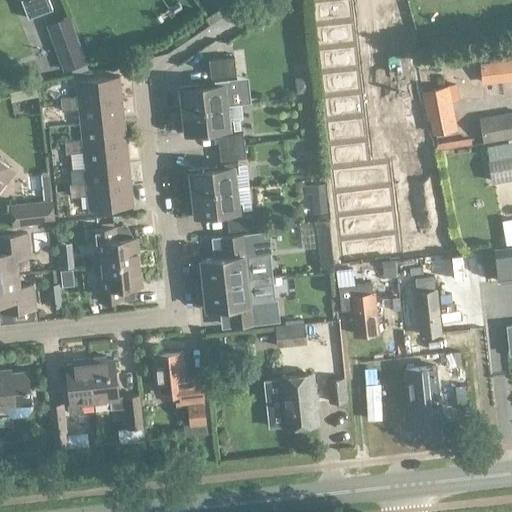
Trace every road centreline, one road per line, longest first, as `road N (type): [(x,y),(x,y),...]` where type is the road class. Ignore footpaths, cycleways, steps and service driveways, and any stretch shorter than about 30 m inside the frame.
road 1 (residential): [(0,339),(176,319),(173,235),(154,204),(148,88)]
road 2 (secondary): [(161,511),(401,484)]
